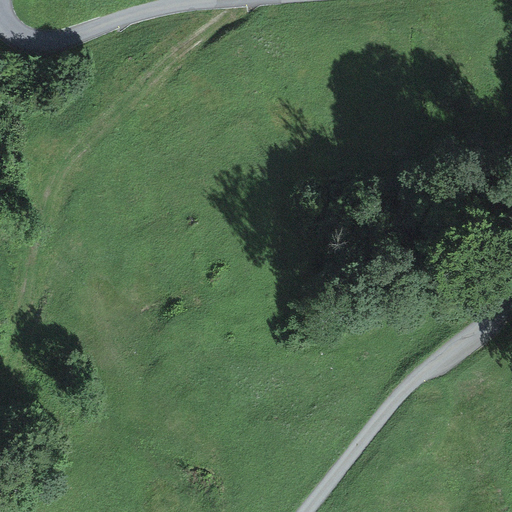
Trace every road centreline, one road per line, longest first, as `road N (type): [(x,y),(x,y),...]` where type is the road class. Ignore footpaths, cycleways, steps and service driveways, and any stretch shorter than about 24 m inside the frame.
road 1 (unclassified): [(511,302),(386,410),(305,511)]
road 2 (unclassified): [(0,10),(19,32),(52,40),(175,4),(231,0)]
